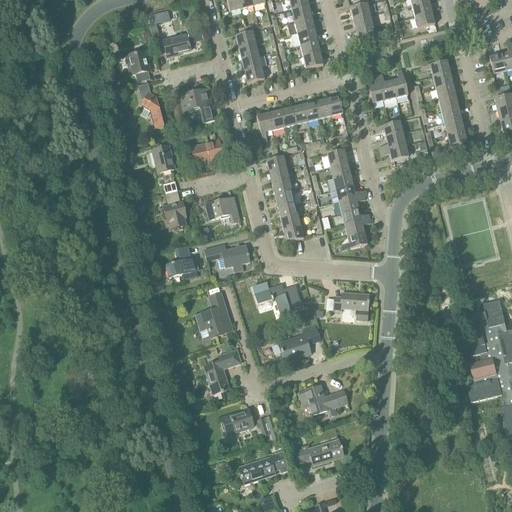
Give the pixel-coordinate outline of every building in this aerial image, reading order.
[(225,0),(229,14),(241,11),(238,0),(225,0)] [(238,0),(241,11),(253,9),(250,0),(238,0)] [(250,0),(253,9),(265,6),(263,0),(250,0)] [(291,0),(288,1),(291,13),(308,8),(306,0),(291,0)] [(412,8),(414,19),(431,15),(428,3),(412,8)] [(350,10),(353,22),(370,18),(367,6),(350,10)] [(294,24),(311,20),(308,8),(291,13),(294,24)] [(167,13),(148,18),(150,27),(156,26),(170,23),(167,13)] [(434,27),(431,15),(414,19),(417,31),(434,27)] [(372,30),(370,18),(353,22),(356,34),(372,30)] [(291,38),(297,36),(314,32),(311,20),(294,24),(288,26),(291,38)] [(149,28),(152,40),(159,38),(156,26),(150,27),(149,28)] [(202,41),(199,30),(187,33),(190,44),(202,41)] [(372,30),(356,34),(358,45),(375,41),(372,30)] [(294,49),(300,48),(317,44),(314,32),(297,36),(291,38),(294,49)] [(151,41),(149,33),(143,34),(145,42),(151,41)] [(235,38),(238,50),(255,46),(252,34),(235,38)] [(178,57),(178,55),(189,52),(186,38),(163,43),(167,60),(178,57)] [(300,48),(303,60),(320,56),(317,44),(300,48)] [(258,58),(255,46),(238,50),(241,62),(258,58)] [(511,53),(500,57),(505,73),(511,71),(511,53)] [(133,77),(135,76),(137,84),(150,81),(148,73),(150,73),(148,67),(147,67),(144,54),(136,56),(128,57),(133,77)] [(323,67),(320,56),(303,60),(306,72),(323,67)] [(505,73),(500,57),(489,60),(493,76),(505,73)] [(241,62),(244,74),(261,70),(258,58),(241,62)] [(446,63),(429,67),(432,79),(449,75),(446,63)] [(264,82),(261,70),(244,74),(247,86),(264,82)] [(432,79),(435,91),(452,86),(449,75),(432,79)] [(403,81),(391,83),(395,100),(407,98),(403,81)] [(391,83),(379,86),(384,103),(395,100),(391,83)] [(150,113),(155,131),(163,129),(156,99),(150,95),(148,85),(138,88),(141,102),(143,103),(140,107),(150,113)] [(379,86),(368,89),(372,106),(384,103),(379,86)] [(435,91),(438,102),(455,98),(452,86),(435,91)] [(181,107),(173,109),(177,123),(184,121),(182,113),(199,109),(203,125),(207,124),(214,122),(207,91),(179,98),(181,107)] [(497,112),(511,108),(511,101),(511,97),(494,101),(497,112)] [(438,102),(441,114),(458,110),(455,98),(438,102)] [(331,118),(342,116),(338,99),(326,102),(331,118)] [(319,121),(331,118),(326,102),(315,104),(319,121)] [(319,121),(315,104),(303,107),(307,124),(319,121)] [(295,127),(307,124),(303,107),(291,110),(295,127)] [(511,108),(497,112),(500,124),(511,121),(511,108)] [(284,130),(295,127),(291,110),(280,113),(284,130)] [(444,126),(461,122),(458,110),(441,114),(444,126)] [(272,133),(284,130),(280,113),(268,116),(272,133)] [(268,116),(256,119),(260,136),(272,133),(268,116)] [(511,121),(500,124),(502,136),(511,133),(511,121)] [(444,126),(447,138),(464,133),(461,122),(444,126)] [(399,124),(382,128),(385,140),(402,136),(399,124)] [(467,145),(464,133),(447,138),(450,149),(467,145)] [(402,136),(385,140),(388,152),(405,148),(402,136)] [(191,149),(196,168),(224,161),(219,142),(191,149)] [(153,152),(158,175),(174,171),(168,148),(153,152)] [(405,148),(388,152),(391,163),(408,159),(405,148)] [(327,158),(321,160),(324,170),(330,169),(330,168),(347,164),(344,152),(327,156),(327,158)] [(266,163),(269,175),(286,171),(283,159),(266,163)] [(330,169),(333,180),(349,176),(347,164),(330,168),(330,169)] [(272,187),(289,183),(286,171),(269,175),(272,187)] [(333,180),(326,181),(329,193),(335,192),(352,188),(349,176),(333,180)] [(165,196),(177,194),(175,183),(163,186),(165,196)] [(272,187),(274,199),(291,194),(289,183),(272,187)] [(352,188),(335,192),(338,204),(355,200),(352,188)] [(186,220),(185,216),(182,204),(180,205),(177,194),(165,196),(168,207),(162,209),(166,225),(168,225),(170,232),(186,228),(184,220),(186,220)] [(274,199),(277,210),(294,206),(291,194),(274,199)] [(240,224),(238,216),(233,199),(233,200),(205,207),(209,222),(230,217),(232,226),(240,224)] [(355,200),(338,204),(341,216),(358,211),(355,200)] [(277,210),(279,216),(280,222),(297,218),(294,206),(277,210)] [(358,211),(341,216),(344,227),(361,223),(364,223),(370,221),(369,216),(360,219),(358,211)] [(280,222),(283,234),(300,230),(297,218),(280,222)] [(361,223),(344,227),(347,239),(364,235),(361,223)] [(300,230),(283,234),(286,245),(291,244),(303,241),(303,240),(307,239),(304,229),(300,230)] [(364,235),(347,239),(350,251),(367,247),(364,235)] [(225,247),(204,252),(207,264),(223,260),(223,261),(218,262),(220,270),(225,269),(225,270),(234,268),(235,273),(244,271),(242,266),(250,264),(246,248),(226,253),(225,247)] [(187,249),(175,252),(177,260),(189,257),(187,249)] [(197,279),(196,273),(198,273),(195,260),(166,267),(169,280),(181,277),(183,283),(197,279)] [(282,286),(268,291),(267,284),(252,289),(258,306),(275,301),(281,317),(290,314),(290,312),(301,308),(296,290),(284,293),(282,286)] [(233,333),(221,295),(209,299),(213,312),(196,317),(201,333),(208,330),(210,340),(233,333)] [(341,313),(341,310),(357,311),(356,322),(367,323),(369,297),(341,295),(341,299),(334,299),(334,313),(341,313)] [(511,332),(507,333),(505,326),(500,303),(484,307),(486,315),(477,317),(479,324),(463,328),(471,359),(480,357),(481,363),(470,366),(474,382),(476,381),(477,386),(467,389),(471,405),(501,397),(504,409),(500,410),(507,441),(511,440),(511,332)] [(304,337),(278,345),(284,364),(310,356),(307,347),(313,345),(319,343),(315,329),(309,331),(302,333),(304,337)] [(235,353),(218,358),(220,363),(203,369),(212,397),(229,392),(223,371),(232,368),(240,366),(235,353)] [(334,410),(347,406),(343,393),(323,399),(320,389),(298,395),(303,410),(309,408),(312,416),(327,412),(329,418),(335,416),(334,410)] [(248,412),(221,420),(227,437),(253,429),(248,412)] [(269,436),(270,436),(272,443),(279,441),(272,417),(263,420),(269,436)] [(257,422),(263,438),(269,436),(263,420),(257,422)] [(299,466),(305,464),(311,462),(313,468),(343,459),(338,442),(307,451),(306,448),(295,452),(299,466)] [(270,460),(238,470),(232,472),(235,480),(240,478),(241,481),(243,487),(275,476),(274,472),(279,471),(280,475),(289,472),(283,453),(269,457),(270,460)]
